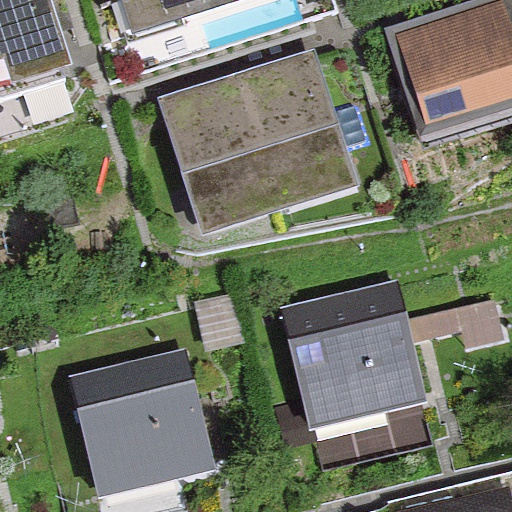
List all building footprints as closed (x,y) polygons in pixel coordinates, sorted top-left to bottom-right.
[(39,0),(0,0),(0,98),(63,80),(39,0)] [(122,0),(135,40),(260,0),(122,0)] [(511,39),(500,5),(402,37),(430,122),(511,95),(511,39)] [(310,60),(241,81),(278,201),(348,179),(310,60)] [(241,81),(171,103),(209,223),(278,201),(241,81)] [(390,298),(297,319),(321,422),(413,401),(390,298)] [(179,365),(85,387),(108,486),(202,464),(179,365)] [(506,511),(503,498),(442,511),(506,511)]
